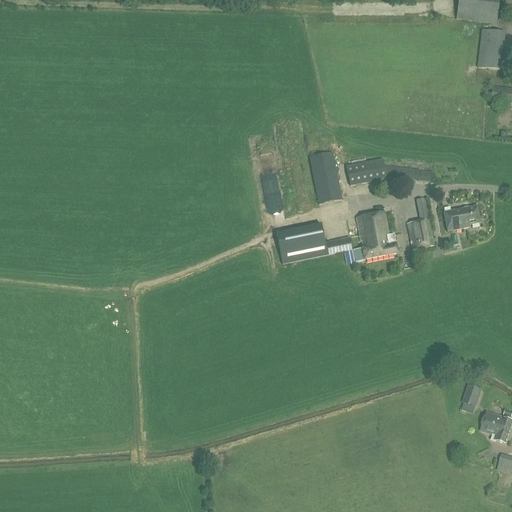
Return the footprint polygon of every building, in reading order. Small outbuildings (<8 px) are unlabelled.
[(458,0),(456,19),(456,20),(496,25),(499,0),(458,0)] [(477,68),(500,71),(505,33),(482,30),(477,68)] [(511,108),(511,104),(511,89),(492,87),(491,101),(491,106),(511,108)] [(342,201),(332,154),(309,158),(319,205),(342,201)] [(434,171),(419,171),(419,169),(384,166),(383,159),(345,166),(350,187),(387,180),(386,176),(418,180),(418,182),(434,182),(434,171)] [(306,183),(297,183),(298,192),(304,191),(305,199),(307,199),(306,183)] [(434,247),(425,200),(417,201),(421,222),(407,224),(412,251),(434,247)] [(480,223),(477,208),(444,214),(448,232),(469,228),(469,226),(480,223)] [(398,254),(396,245),(394,235),(388,236),(384,212),(356,218),(361,242),(362,242),(363,248),(362,249),(352,251),(354,263),(398,254)] [(276,234),(282,265),(353,250),(350,238),(325,242),(321,225),(276,234)] [(468,387),(463,404),(476,409),(481,391),(468,387)] [(503,417),(511,419),(511,416),(511,412),(505,411),(503,417)] [(505,445),(511,424),(511,422),(487,414),(485,418),(482,419),(480,424),(482,427),(481,431),(493,435),(492,440),(505,445)] [(499,465),(511,468),(511,458),(501,456),(499,465)]
